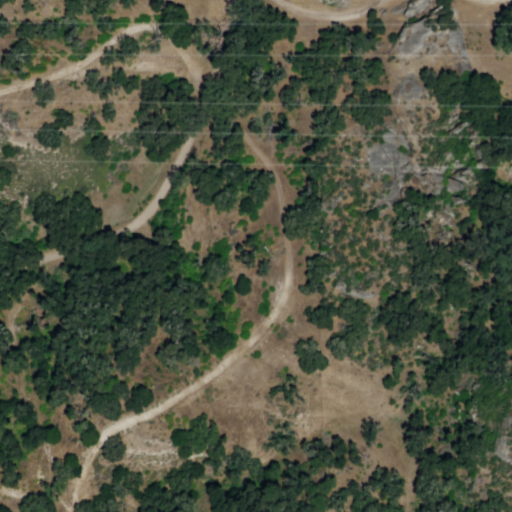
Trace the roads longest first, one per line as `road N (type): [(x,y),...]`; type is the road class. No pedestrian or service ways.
road 1 (residential): [(0,265),(33,264),(72,246),(139,199),(182,106),(206,5)]
road 2 (residential): [(206,5),(335,12),(363,0)]
